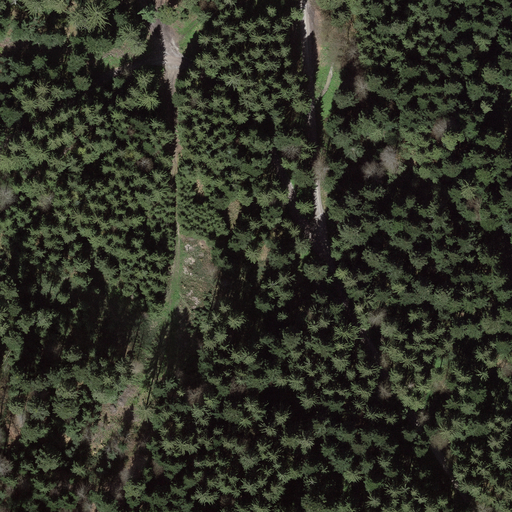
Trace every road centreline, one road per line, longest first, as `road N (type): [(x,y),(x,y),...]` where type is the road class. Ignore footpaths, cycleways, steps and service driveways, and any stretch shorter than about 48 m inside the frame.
road 1 (track): [(477,511),(378,363),(321,244),(300,0)]
road 2 (track): [(131,0),(149,3),(165,52),(237,101),(321,244)]
road 3 (track): [(0,146),(105,78),(165,52),(219,0)]
road 4 (track): [(0,216),(97,120),(140,64)]
